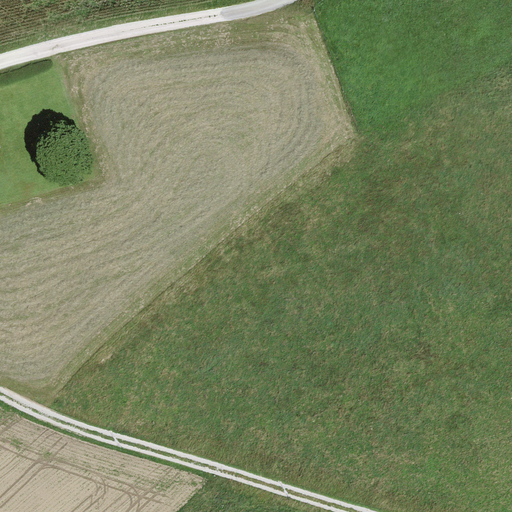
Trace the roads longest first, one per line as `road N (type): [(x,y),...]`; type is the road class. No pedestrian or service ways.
road 1 (track): [(346,511),(200,463),(98,440),(0,395)]
road 2 (unclassified): [(279,0),(0,62)]
